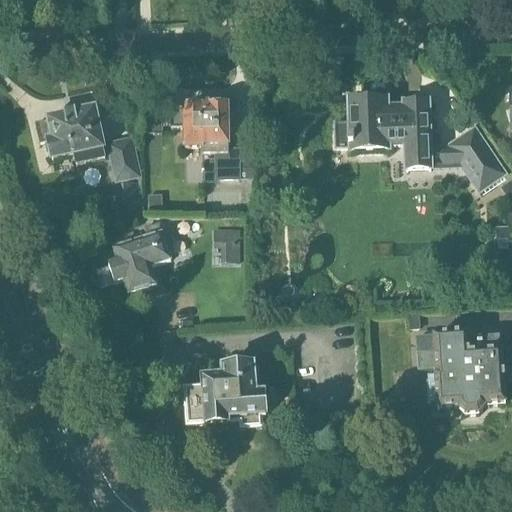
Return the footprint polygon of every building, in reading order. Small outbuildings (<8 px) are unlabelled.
[(334,125),(334,152),(351,152),(352,155),(354,155),(357,158),(384,157),(387,154),(390,153),(389,149),(406,148),(407,174),(432,173),(431,167),(461,165),(481,193),(506,176),(475,132),(450,149),(451,150),(431,151),(429,105),(404,106),(404,110),(388,111),(388,103),(369,103),(368,103),(366,103),(363,100),(355,100),(351,103),(350,103),(350,125),(334,125)] [(203,157),(217,157),(217,182),(255,182),(255,150),(254,150),(254,163),(243,163),(243,154),(228,154),(228,148),(229,148),(229,110),(186,110),(186,111),(172,112),(173,131),(186,131),(186,152),(203,152),(203,157)] [(77,169),(106,162),(104,153),(105,153),(96,113),(49,123),(49,125),(37,128),(41,147),(49,146),(53,164),(75,159),(77,169)] [(119,187),(136,183),(141,181),(132,141),(106,147),(116,187),(119,187)] [(136,183),(119,187),(122,201),(104,205),(108,224),(141,217),(140,214),(143,213),(136,183)] [(165,201),(152,202),(153,219),(166,218),(165,201)] [(151,271),(171,264),(163,237),(162,237),(159,228),(145,232),(148,241),(114,252),(118,266),(109,269),(109,270),(97,274),(102,290),(114,286),(115,287),(124,284),(128,298),(157,289),(151,271)] [(511,248),(510,249),(510,229),(495,229),(496,263),(511,262),(511,248)] [(419,316),(408,317),(410,333),(420,332),(419,316)] [(470,342),(469,337),(418,341),(420,371),(437,369),(438,377),(437,377),(437,381),(424,382),(426,408),(439,407),(439,411),(460,409),(460,411),(467,417),(480,416),(486,409),(486,407),(507,406),(503,354),(501,354),(500,340),(470,342)] [(257,398),(254,369),(224,371),(224,381),(204,382),(204,388),(184,389),(187,429),(207,428),(207,429),(229,427),(229,422),(240,421),(241,432),(264,431),(263,419),(267,419),(265,397),(257,398)]
